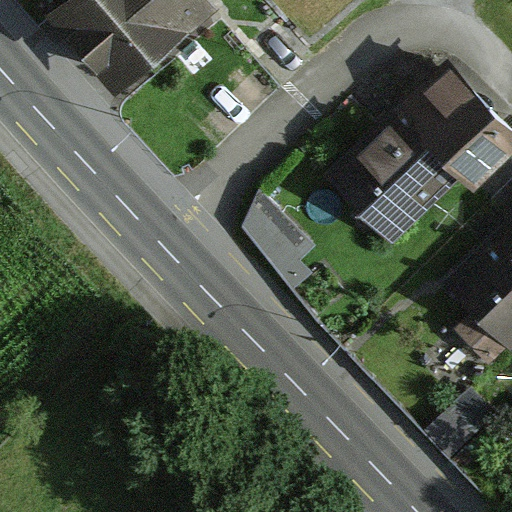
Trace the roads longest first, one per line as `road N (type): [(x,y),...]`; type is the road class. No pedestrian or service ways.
road 1 (secondary): [(155,238),(419,511)]
road 2 (residential): [(302,101),(384,27),(458,28),(511,80)]
road 3 (secondary): [(0,66),(155,238)]
road 4 (residential): [(155,238),(302,101)]
